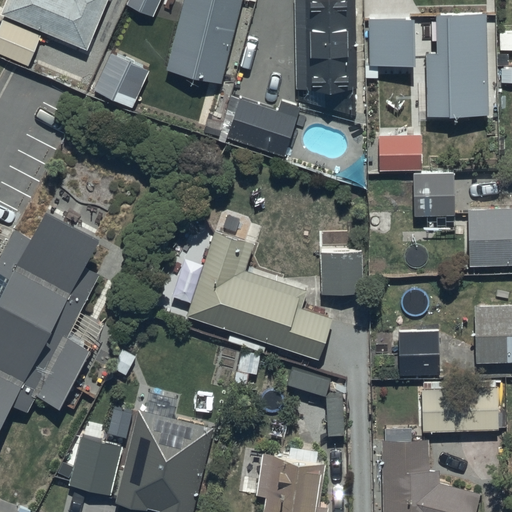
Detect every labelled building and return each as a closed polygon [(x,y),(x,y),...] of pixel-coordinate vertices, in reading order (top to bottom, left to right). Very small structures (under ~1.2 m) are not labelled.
[(4,0),(1,10),(86,46),(106,0),(4,0)] [(158,0),(127,0),(126,3),(152,14),(158,0)] [(240,0),(182,0),(167,66),(222,79),(240,0)] [(354,0),(294,0),(297,86),(356,85),(354,0)] [(430,48),(425,48),(426,112),(488,111),(486,10),(436,10),(436,16),(426,16),(426,37),(430,36),(430,48)] [(415,15),(370,14),(369,61),(414,62),(415,15)] [(1,17),(0,19),(0,51),(27,63),(39,34),(1,17)] [(108,50),(92,87),(130,104),(147,67),(108,50)] [(511,66),(500,67),(500,79),(511,78),(511,66)] [(278,106),(239,94),(225,136),(284,156),(301,105),(280,98),(278,106)] [(421,133),(379,133),(379,167),(421,167),(421,133)] [(453,170),(413,171),(414,213),(454,212),(453,170)] [(511,204),(463,205),(463,261),(511,259),(511,204)] [(221,208),(186,312),(317,356),(331,315),(302,305),(307,290),(245,269),(255,240),(247,237),(253,219),(221,208)] [(0,434),(15,406),(28,413),(35,398),(57,410),(88,350),(67,339),(100,275),(86,267),(100,241),(46,213),(29,245),(15,238),(0,267),(0,434)] [(321,247),(321,290),(364,290),(364,247),(321,247)] [(511,299),(472,301),(474,360),(511,359),(511,299)] [(437,328),(393,329),(393,359),(399,359),(400,374),(438,372),(437,328)] [(304,362),(305,418),(344,418),(345,377),(304,362)] [(499,383),(420,384),(421,429),(499,427),(499,383)] [(139,407),(115,499),(163,511),(192,511),(215,427),(139,407)] [(122,443),(81,435),(70,485),(111,494),(122,443)] [(429,437),(381,435),(383,511),(473,511),(479,491),(439,480),(439,468),(428,468),(429,437)] [(289,455),(261,450),(254,494),(266,496),(263,511),(313,511),(322,461),(314,460),(316,449),(291,445),(289,455)]
